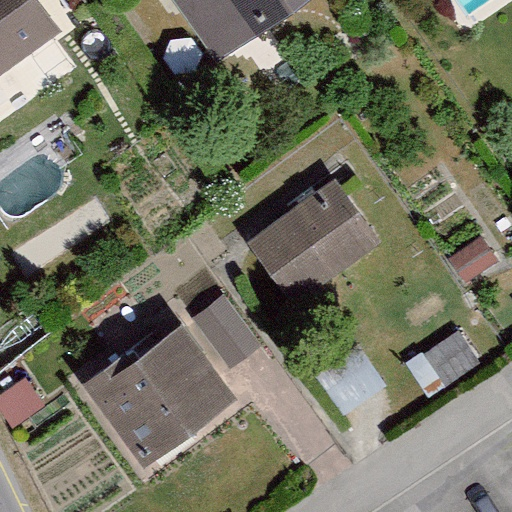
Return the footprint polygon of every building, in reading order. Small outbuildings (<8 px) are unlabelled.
[(0,0),(0,64),(63,22),(48,0),(0,0)] [(161,0),(216,79),(331,0),(161,0)] [(16,55),(35,92),(62,77),(43,41),(16,55)] [(335,189),(249,251),(297,318),(384,257),(335,189)] [(496,269),(479,242),(446,263),(463,289),(496,269)] [(193,311),(229,362),(261,340),(225,289),(193,311)] [(120,333),(81,362),(145,448),(236,381),(183,309),(131,348),(120,333)] [(462,336),(407,372),(432,409),(486,372),(462,336)] [(47,402),(26,374),(0,393),(0,404),(16,426),(47,402)]
